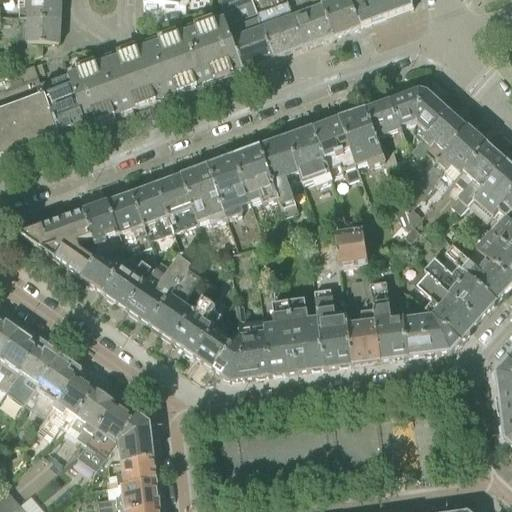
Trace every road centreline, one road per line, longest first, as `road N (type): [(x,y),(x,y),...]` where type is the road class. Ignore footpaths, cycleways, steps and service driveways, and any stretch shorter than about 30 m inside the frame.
road 1 (residential): [(451,42),(160,147)]
road 2 (residential): [(466,378),(179,415)]
road 3 (residential): [(179,415),(0,285)]
road 4 (residential): [(160,147),(0,205)]
road 5 (residential): [(329,511),(483,483)]
road 6 (residential): [(160,147),(118,30)]
